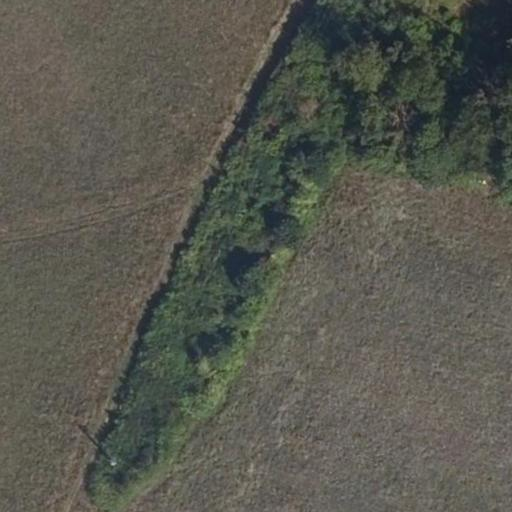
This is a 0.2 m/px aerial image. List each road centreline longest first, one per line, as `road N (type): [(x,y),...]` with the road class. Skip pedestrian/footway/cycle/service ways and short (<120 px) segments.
road 1 (track): [(307,0),(203,190),(71,511)]
road 2 (track): [(0,238),(203,190)]
